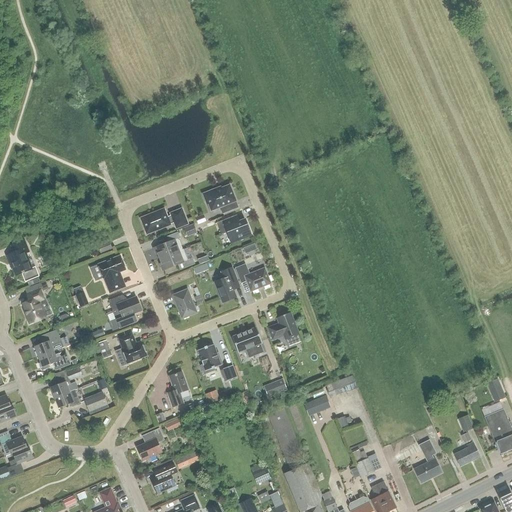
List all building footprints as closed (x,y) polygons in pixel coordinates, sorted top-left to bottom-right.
[(233,203),(235,202),(229,186),(215,191),(215,190),(203,195),(207,205),(208,205),(211,211),(220,208),(222,214),(235,209),(233,203)] [(149,215),(150,216),(141,219),(147,234),(169,225),(174,223),(176,229),(187,224),(181,209),(170,214),(171,216),(167,218),(163,210),(155,214),(155,213),(154,213),(154,214),(150,215),(149,215)] [(203,215),(195,218),(198,225),(206,222),(203,215)] [(231,244),(251,236),(245,219),(238,222),(236,216),(216,223),(221,235),(227,233),(231,244)] [(193,224),(183,228),(186,236),(196,232),(193,224)] [(160,259),(183,250),(182,250),(178,240),(180,239),(177,233),(166,237),(169,243),(154,248),(157,254),(158,254),(160,259)] [(27,261),(24,254),(28,252),(23,240),(9,246),(12,253),(5,256),(9,265),(11,265),(15,276),(21,274),(24,282),(38,277),(31,260),(27,261)] [(108,242),(97,246),(101,254),(112,249),(108,242)] [(247,257),(262,251),(258,242),(244,248),(247,257)] [(187,260),(183,250),(160,259),(162,264),(161,264),(163,271),(177,265),(180,270),(194,265),(192,259),(187,260)] [(199,264),(208,260),(205,250),(195,254),(199,264)] [(104,279),(110,293),(124,287),(119,273),(125,270),(120,256),(97,265),(103,279),(104,279)] [(249,275),(245,265),(235,269),(241,284),(246,281),(250,292),(270,284),(264,269),(249,275)] [(222,303),(236,298),(233,291),(240,288),(232,268),(221,273),(223,279),(214,283),(222,303)] [(40,282),(38,278),(27,283),(29,287),(40,282)] [(43,299),(39,290),(42,289),(43,292),(49,289),(45,281),(25,290),(27,295),(26,296),(29,302),(22,304),(26,315),(25,316),(28,324),(44,317),(38,301),(43,299)] [(188,285),(190,291),(197,288),(195,283),(188,285)] [(84,292),(83,293),(80,287),(73,290),(76,295),(75,296),(80,308),(89,304),(84,292)] [(182,319),(196,313),(187,290),(172,296),(182,319)] [(116,321),(119,329),(136,322),(133,314),(141,311),(136,297),(122,302),(120,296),(108,301),(113,312),(118,309),(122,319),(116,321)] [(285,340),(298,335),(290,313),(277,318),(279,324),(268,329),(272,340),(284,336),(285,340)] [(248,358),(262,352),(259,343),(261,343),(254,328),(230,337),(237,352),(244,349),(248,358)] [(102,329),(90,334),(92,341),(97,338),(101,337),(104,336),(102,329)] [(38,357),(53,351),(63,347),(56,330),(41,336),(44,343),(33,347),(38,357)] [(122,349),(122,350),(127,364),(146,356),(140,342),(136,344),(132,334),(118,339),(122,349)] [(110,352),(106,341),(98,343),(98,341),(93,343),(97,354),(101,352),(102,355),(110,352)] [(221,366),(221,365),(222,365),(219,358),(218,358),(213,345),(197,351),(202,365),(201,366),(204,374),(214,371),(213,369),(221,366)] [(55,370),(59,369),(69,365),(65,353),(55,357),(53,351),(38,357),(40,363),(38,364),(41,371),(49,368),(55,370)] [(227,382),(237,378),(233,365),(223,369),(227,382)] [(274,365),(267,368),(271,377),(278,374),(274,365)] [(79,367),(66,372),(69,382),(82,376),(79,367)] [(179,393),(188,390),(182,372),(169,377),(174,391),(167,394),(172,407),(183,404),(179,393)] [(325,386),(330,398),(357,387),(352,376),(325,386)] [(486,384),(494,402),(505,398),(497,379),(486,384)] [(283,381),(269,386),(273,396),(286,390),(283,381)] [(69,392),(65,382),(50,388),(54,398),(69,392)] [(69,392),(54,398),(58,409),(70,404),(71,406),(80,403),(74,390),(69,392)] [(209,406),(221,402),(216,391),(205,395),(209,406)] [(102,392),(84,399),(91,416),(109,409),(102,392)] [(0,410),(10,407),(10,406),(6,395),(0,397),(0,410)] [(304,405),(309,416),(330,408),(326,396),(304,405)] [(282,405),(266,412),(289,469),(305,463),(282,405)] [(0,423),(17,417),(12,406),(10,406),(10,407),(0,410),(0,423)] [(154,411),(159,423),(172,419),(168,406),(154,411)] [(511,449),(511,432),(503,410),(484,418),(496,444),(495,444),(499,453),(501,454),(511,449)] [(350,415),(342,417),(345,427),(353,424),(350,415)] [(458,419),(463,432),(473,428),(468,415),(458,419)] [(178,419),(164,425),(168,432),(181,426),(178,419)] [(149,441),(136,447),(142,461),(161,452),(157,443),(164,440),(159,428),(146,434),(149,441)] [(461,436),(464,444),(471,440),(468,433),(461,436)] [(1,445),(2,447),(6,456),(12,454),(27,448),(22,437),(1,445)] [(421,483),(441,473),(435,459),(434,460),(432,456),(436,454),(429,440),(418,445),(427,463),(414,470),(421,483)] [(460,467),(480,457),(473,443),(467,446),(468,448),(454,454),(460,467)] [(12,454),(14,460),(9,462),(11,467),(16,465),(33,458),(28,447),(27,448),(12,454)] [(360,476),(361,478),(380,469),(374,456),(367,459),(364,452),(360,454),(357,448),(350,452),(357,468),(350,470),(354,479),(360,476)] [(197,452),(185,457),(189,466),(197,462),(200,469),(203,467),(197,452)] [(161,475),(150,480),(156,494),(167,489),(168,492),(176,488),(170,475),(177,473),(172,463),(159,469),(161,475)] [(257,482),(272,481),(271,463),(256,465),(257,482)] [(322,511),(319,505),(320,504),(320,495),(308,464),(284,474),(300,511),(299,511),(322,511)] [(0,469),(0,482),(11,478),(6,467),(0,469)] [(386,511),(387,511),(395,508),(383,482),(371,488),(376,498),(370,500),(375,511),(386,511)] [(110,488),(99,493),(103,503),(114,498),(110,488)] [(333,511),(344,511),(343,510),(338,511),(329,492),(322,496),(324,501),(323,502),(327,511),(329,511),(333,510),(333,511)] [(499,499),(505,511),(511,511),(511,495),(511,493),(499,499)] [(199,508),(193,495),(180,501),(183,509),(177,511),(192,511),(199,508)] [(370,507),(368,504),(369,504),(366,498),(363,497),(349,504),(348,507),(350,511),(372,511),(370,507)] [(235,505),(238,511),(255,511),(250,499),(235,505)] [(121,511),(117,503),(105,508),(99,511),(98,511),(121,511)] [(497,511),(494,503),(492,504),(491,503),(488,504),(488,506),(485,507),(484,506),(481,508),(481,509),(480,509),(480,511),(497,511)]
